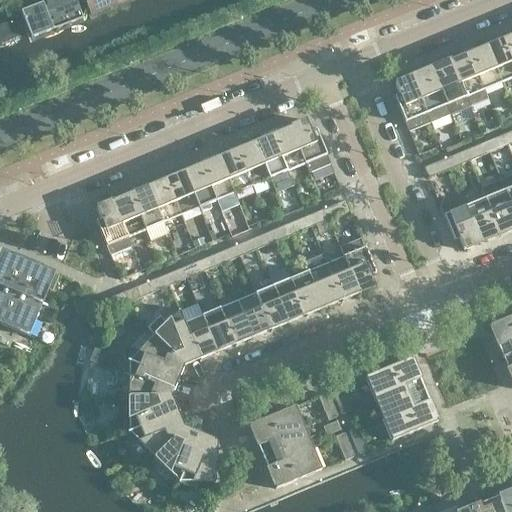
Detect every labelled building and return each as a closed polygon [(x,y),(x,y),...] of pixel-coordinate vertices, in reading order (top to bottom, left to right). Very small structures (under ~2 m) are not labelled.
[(85,23),(76,0),(63,0),(21,16),(31,43),(85,23)] [(136,0),(81,0),(90,19),(136,0)] [(0,46),(21,38),(14,19),(0,24),(0,46)] [(511,79),(511,58),(504,39),(487,47),(502,84),(511,79)] [(502,84),(487,47),(469,54),(484,91),(502,84)] [(484,91),(469,54),(451,61),(466,98),(484,91)] [(466,98),(451,61),(431,70),(446,107),(466,98)] [(446,107),(431,70),(411,78),(426,115),(446,107)] [(426,115),(411,78),(394,85),(399,96),(396,97),(394,98),(405,124),(426,115)] [(317,134),(316,131),(313,132),(311,133),(307,122),(290,129),(305,165),(308,172),(329,163),(327,156),(317,134)] [(305,165),(290,129),(272,136),(288,173),(305,165)] [(511,132),(424,169),(425,170),(444,162),(447,161),(484,146),(488,144),(511,133),(511,132)] [(511,144),(511,133),(503,137),(507,147),(509,146),(511,144)] [(288,173),(272,136),(254,143),(270,180),(288,173)] [(507,147),(503,137),(495,141),(498,150),(504,148),(507,147)] [(498,150),(495,141),(488,144),(486,145),(490,154),(498,150)] [(270,180),(254,143),(237,151),(252,187),(270,180)] [(490,154),(486,145),(484,146),(476,149),(480,158),(490,154)] [(480,158),(476,149),(466,153),(470,162),(472,161),(480,158)] [(252,187),(237,151),(219,158),(234,195),(252,187)] [(470,162),(466,153),(456,157),(460,167),(467,163),(470,162)] [(460,167),(456,157),(447,161),(446,161),(450,171),(460,167)] [(234,195),(219,158),(201,165),(217,202),(234,195)] [(450,171),(446,161),(444,162),(435,166),(439,175),(450,171)] [(217,202),(201,165),(183,173),(199,209),(217,202)] [(439,175),(435,166),(425,170),(424,170),(428,180),(437,176),(439,175)] [(199,209),(183,173),(166,180),(181,217),(199,209)] [(181,217),(166,180),(148,187),(163,224),(181,217)] [(163,224),(148,187),(130,194),(145,231),(163,224)] [(511,231),(511,208),(505,191),(485,199),(500,236),(511,231)] [(295,193),(285,197),(290,209),(300,205),(295,193)] [(145,231),(130,194),(112,202),(128,239),(145,231)] [(500,236),(485,199),(465,208),(480,244),(500,236)] [(107,300),(108,302),(126,294),(129,293),(146,286),(149,285),(163,279),(166,277),(181,271),(185,270),(199,264),(202,263),(217,256),(220,255),(234,249),(237,248),(252,242),(255,241),(270,234),(273,233),(287,227),(290,226),(305,220),(308,218),(323,212),(326,211),(346,203),(345,201),(107,300)] [(128,239),(112,202),(96,209),(101,220),(98,221),(96,222),(110,255),(131,246),(128,239)] [(350,212),(346,203),(335,207),(339,217),(342,216),(350,212)] [(339,217),(335,207),(326,211),(325,212),(329,221),(339,217)] [(480,244),(465,208),(443,216),(454,242),(459,240),(463,251),(480,244)] [(329,221),(325,212),(323,212),(316,215),(320,225),(329,221)] [(320,225),(316,215),(308,218),(307,219),(311,228),(320,225)] [(311,228),(307,219),(305,220),(298,223),(302,232),(311,228)] [(302,232),(298,223),(290,226),(289,226),(293,236),(302,232)] [(293,236),(289,226),(287,227),(280,230),(284,239),(293,236)] [(284,239),(280,230),(273,233),(271,234),(275,243),(284,239)] [(275,243),(271,234),(270,234),(263,237),(266,247),(275,243)] [(266,247),(263,237),(255,241),(254,241),(258,250),(266,247)] [(376,275),(360,238),(339,247),(344,258),(359,295),(376,288),(371,277),(376,275)] [(258,250),(254,241),(252,242),(245,245),(249,254),(258,250)] [(249,254),(245,245),(237,248),(236,248),(240,258),(249,254)] [(240,258),(236,248),(234,249),(227,252),(231,262),(240,258)] [(41,303),(47,290),(51,291),(57,276),(53,274),(53,273),(31,264),(30,269),(21,265),(23,261),(2,252),(1,252),(0,251),(0,325),(27,337),(41,303)] [(231,262),(227,252),(220,255),(218,256),(222,265),(231,262)] [(222,265),(218,256),(217,256),(209,260),(213,269),(222,265)] [(359,295),(344,258),(326,265),(341,302),(359,295)] [(213,269),(209,260),(202,263),(200,263),(204,273),(213,269)] [(204,273),(200,263),(199,264),(192,267),(195,276),(204,273)] [(341,302),(326,265),(308,273),(323,309),(341,302)] [(195,276),(192,267),(185,270),(183,271),(187,280),(195,276)] [(187,280),(183,271),(181,271),(174,274),(178,284),(187,280)] [(308,273),(291,280),(306,317),(323,309),(308,273)] [(178,284),(174,274),(166,277),(165,278),(169,287),(178,284)] [(169,287),(165,278),(163,279),(156,282),(160,291),(169,287)] [(306,317),(291,280),(273,287),(288,324),(306,317)] [(160,291),(156,282),(149,285),(147,285),(151,295),(160,291)] [(151,295),(147,285),(146,286),(137,290),(141,299),(151,295)] [(288,324),(273,287),(255,295),(270,331),(288,324)] [(141,299),(137,290),(129,293),(127,294),(131,303),(141,299)] [(131,303),(127,294),(126,294),(117,298),(121,307),(123,307),(131,303)] [(270,331),(255,295),(237,302),(253,339),(270,331)] [(121,307),(117,298),(108,302),(107,302),(111,310),(111,311),(119,308),(121,307)] [(253,339),(237,302),(220,309),(235,346),(253,339)] [(235,346),(220,309),(202,317),(217,353),(235,346)] [(199,361),(184,324),(185,324),(179,311),(178,311),(179,313),(170,322),(168,315),(150,333),(154,337),(184,367),(187,366),(194,363),(199,361)] [(202,317),(185,324),(184,324),(199,361),(217,353),(202,317)] [(511,317),(489,327),(492,333),(498,349),(499,348),(507,345),(511,355),(511,356),(511,366),(508,369),(508,368),(507,369),(511,381),(511,317)] [(184,367),(154,337),(139,352),(134,350),(129,362),(177,382),(179,378),(182,371),(184,367)] [(499,348),(498,349),(507,369),(508,368),(508,369),(511,366),(511,356),(511,355),(507,345),(499,348)] [(118,358),(93,347),(88,360),(113,370),(118,358)] [(415,395),(411,385),(419,381),(419,382),(420,381),(413,365),(411,360),(365,379),(378,410),(392,442),(437,423),(428,401),(427,402),(419,405),(415,395)] [(177,382),(129,362),(129,363),(124,374),(129,376),(129,398),(171,398),(172,394),(175,388),(177,382)] [(428,401),(420,381),(419,382),(419,381),(411,385),(415,395),(419,405),(427,402),(428,401)] [(345,396),(342,388),(333,392),(337,400),(345,396)] [(330,402),(327,395),(319,398),(322,406),(330,402)] [(348,404),(345,396),(337,400),(340,408),(348,404)] [(129,433),(177,413),(176,409),(172,401),(171,398),(129,398),(129,419),(124,421),(129,433),(129,432),(129,433)] [(334,410),(330,402),(322,406),(325,414),(334,410)] [(352,412),(348,404),(340,408),(343,415),(347,414),(352,412)] [(308,439),(295,408),(249,427),(258,448),(259,448),(267,444),(272,455),(276,465),(268,468),(267,469),(276,490),(321,471),(308,439)] [(337,418),(334,410),(325,414),(328,422),(329,421),(337,418)] [(154,458),(184,429),(182,424),(179,417),(177,413),(129,433),(129,434),(134,445),(139,443),(154,458)] [(323,428),(325,432),(339,426),(337,422),(330,425),(323,428)] [(341,430),(339,426),(325,432),(326,436),(334,433),(341,430)] [(362,436),(358,428),(354,430),(350,432),(353,440),(362,436)] [(179,483),(199,435),(195,433),(188,430),(184,429),(154,458),(169,473),(167,478),(179,483)] [(347,442),(344,434),(336,438),(335,438),(338,446),(347,442)] [(215,483),(215,449),(215,442),(215,441),(213,440),(211,439),(211,440),(203,436),(199,435),(179,483),(180,483),(191,488),(193,483),(215,483)] [(365,444),(362,436),(353,440),(356,447),(365,444)] [(350,450),(347,442),(338,446),(342,454),(350,450)] [(258,448),(267,469),(268,468),(276,465),(272,455),(267,444),(259,448),(258,448)] [(368,452),(365,444),(356,447),(360,455),(368,452)] [(353,458),(350,450),(342,454),(345,461),(353,458)] [(511,511),(511,497),(508,488),(500,492),(502,496),(496,498),(489,501),(493,511),(511,511)] [(493,511),(489,501),(481,504),(476,507),(474,502),(468,505),(466,506),(468,511),(493,511)]
